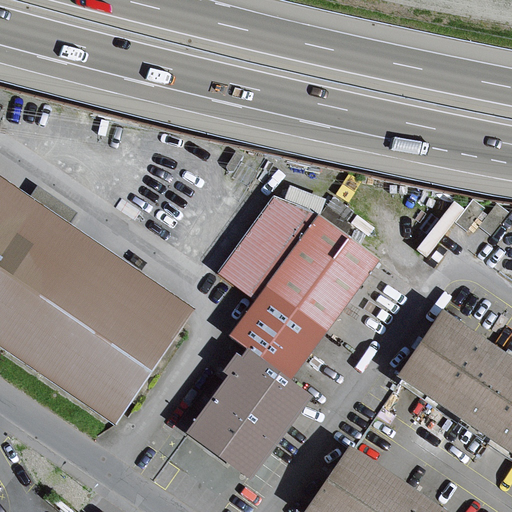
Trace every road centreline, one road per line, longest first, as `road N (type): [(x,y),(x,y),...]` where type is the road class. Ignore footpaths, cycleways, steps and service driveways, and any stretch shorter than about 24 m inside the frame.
road 1 (motorway): [(0,25),(174,76),(511,143)]
road 2 (motorway): [(511,90),(118,0)]
road 3 (unclassified): [(271,511),(436,279),(459,268),(474,271),(511,296)]
road 4 (residential): [(161,511),(0,399)]
